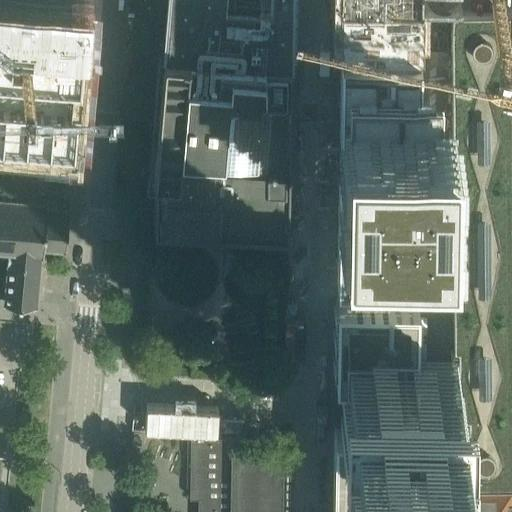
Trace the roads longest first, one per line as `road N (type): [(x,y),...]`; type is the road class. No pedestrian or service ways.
road 1 (residential): [(69,511),(117,0)]
road 2 (residential): [(432,511),(441,37)]
road 3 (residential): [(325,0),(312,408)]
